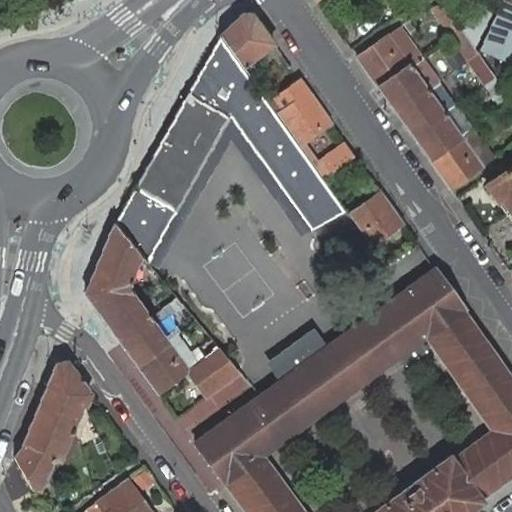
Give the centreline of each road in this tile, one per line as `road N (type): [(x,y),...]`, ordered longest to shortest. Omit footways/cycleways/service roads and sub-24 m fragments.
road 1 (residential): [(284,0),(511,328)]
road 2 (residential): [(212,511),(85,341),(24,305)]
road 3 (tertiary): [(114,133),(155,47),(199,0)]
road 4 (tertiary): [(24,305),(48,220),(73,190)]
road 5 (tertiary): [(169,0),(61,54)]
